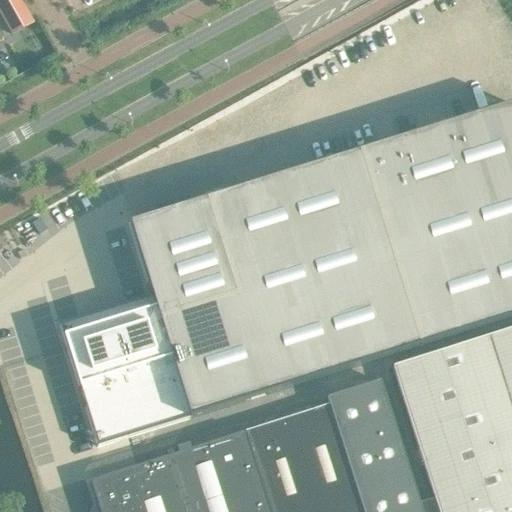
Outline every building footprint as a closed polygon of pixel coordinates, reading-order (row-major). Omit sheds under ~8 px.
[(20,0),(0,0),(0,15),(10,33),(32,21),(20,0)] [(151,299),(60,327),(97,448),(511,319),(511,106),(129,225),(151,299)] [(403,365),(392,368),(392,369),(433,499),(437,511),(511,511),(511,329),(428,356),(403,365)] [(379,382),(326,399),(328,407),(361,511),(437,511),(433,499),(426,502),(418,504),(379,382)] [(361,511),(328,407),(244,434),(269,511),(361,511)] [(98,511),(269,511),(244,434),(89,483),(98,511)]
